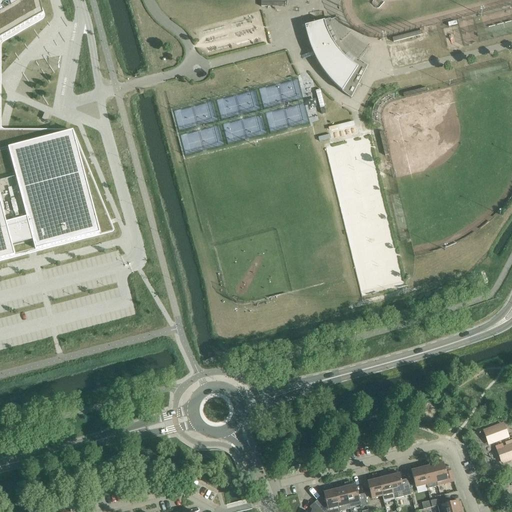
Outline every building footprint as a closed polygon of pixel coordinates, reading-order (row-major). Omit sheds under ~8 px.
[(0,0),(0,259),(31,252),(108,231),(105,217),(108,216),(90,173),(84,174),(72,131),(59,135),(58,131),(0,130),(0,39),(43,15),(40,7),(40,5),(38,0),(0,0)] [(330,19),(325,20),(304,26),(308,40),(313,52),(318,63),(325,73),(333,83),(342,91),(351,98),(368,66),(359,60),(351,54),(344,46),(338,38),(333,29),(330,19)] [(421,31),(392,38),(393,42),(422,35),(421,31)] [(403,93),(404,97),(427,92),(426,88),(403,93)] [(320,89),(315,91),(320,108),(321,114),(321,115),(326,113),(324,107),(325,107),(320,89)] [(389,155),(383,131),(379,132),(385,156),(389,155)] [(489,444),(508,437),(503,424),(484,432),(489,444)] [(497,450),(502,462),(511,458),(511,439),(505,442),(507,447),(497,450)] [(442,461),(432,463),(437,482),(438,486),(454,482),(451,471),(446,472),(443,463),(442,463),(442,461)] [(423,468),(422,468),(426,485),(437,482),(432,463),(422,466),(423,468)] [(415,488),(426,485),(422,468),(411,471),(414,481),(408,483),(409,487),(415,486),(415,488)] [(398,472),(388,474),(394,499),(411,495),(409,487),(408,483),(402,484),(399,474),(398,474),(398,472)] [(384,502),(394,499),(388,474),(378,477),(379,479),(378,479),(382,496),(384,502)] [(370,492),(364,494),(365,498),(371,497),(371,499),(382,496),(378,479),(367,482),(370,492)] [(361,507),(367,506),(365,498),(364,494),(358,495),(355,485),(354,485),(354,483),(344,485),(349,504),(349,507),(360,504),(361,507)] [(336,490),(334,490),(338,507),(339,511),(343,511),(344,511),(343,506),(349,504),(344,485),(335,488),(336,490)] [(338,507),(334,490),(333,488),(324,490),(324,493),(323,493),(326,503),(324,503),(319,498),(314,503),(322,511),(326,511),(327,510),(338,507)] [(459,511),(462,511),(460,501),(458,502),(458,501),(447,504),(445,498),(435,500),(436,506),(437,506),(438,511),(459,511)] [(423,510),(432,507),(430,501),(421,504),(423,510)] [(322,511),(314,503),(309,507),(312,510),(311,511),(322,511)]
